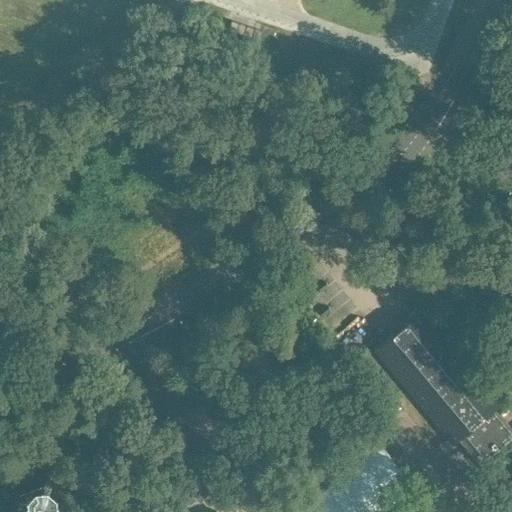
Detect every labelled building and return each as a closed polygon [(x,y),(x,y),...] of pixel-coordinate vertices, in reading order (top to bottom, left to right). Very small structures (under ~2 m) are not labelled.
[(60,216),(148,127),(129,108),(30,208),(49,227),(95,273),(99,268),(103,272),(109,266),(105,262),(60,216)] [(194,173),(162,141),(150,153),(182,185),(194,173)] [(472,454),(502,489),(511,480),(511,478),(508,474),(503,478),(487,459),(511,438),(511,429),(495,410),(508,400),(428,304),(374,350),(453,445),(460,439),(472,454)] [(381,511),(414,484),(393,459),(381,445),(300,511),(381,511)] [(264,475),(271,484),(287,470),(280,462),(264,475)] [(271,484),(278,493),(294,479),(287,470),(271,484)] [(213,488),(206,479),(203,475),(190,486),(192,487),(184,494),(191,503),(199,497),(201,498),(213,488)] [(294,479),(278,493),(285,501),(302,487),(294,479)] [(511,511),(511,480),(502,489),(496,494),(511,511)]
